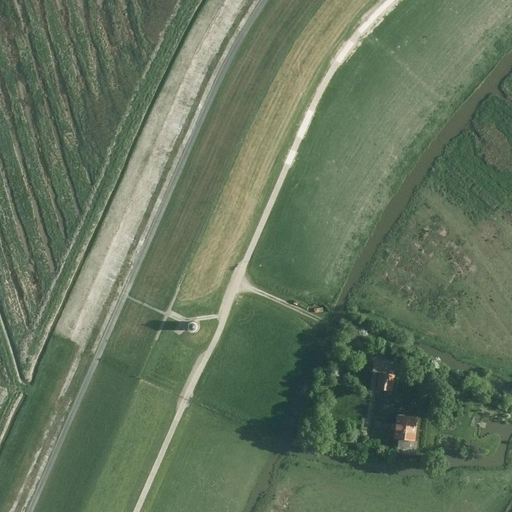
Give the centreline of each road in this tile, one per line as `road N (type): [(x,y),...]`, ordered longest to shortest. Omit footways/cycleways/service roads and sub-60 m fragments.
road 1 (track): [(391,0),(361,30),(317,99),(187,399)]
road 2 (track): [(263,0),(214,85),(125,292)]
road 3 (track): [(125,292),(30,511)]
road 4 (track): [(137,511),(187,399)]
